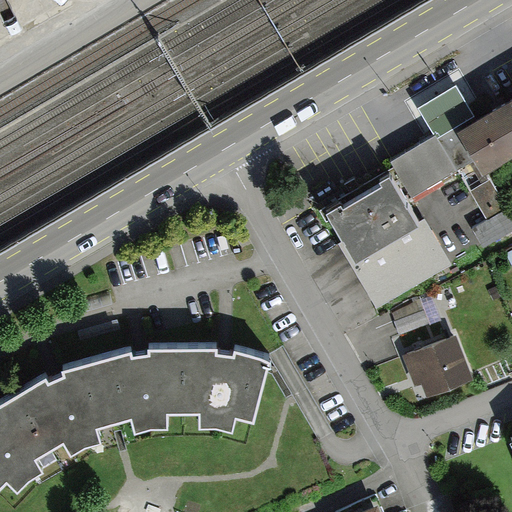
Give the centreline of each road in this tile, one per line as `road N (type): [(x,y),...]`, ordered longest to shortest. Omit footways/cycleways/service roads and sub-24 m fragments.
road 1 (residential): [(225,148),(394,442)]
road 2 (primary): [(225,148),(478,0)]
road 3 (primary): [(0,282),(225,148)]
road 4 (residential): [(133,0),(0,76)]
road 5 (residential): [(511,392),(394,442)]
